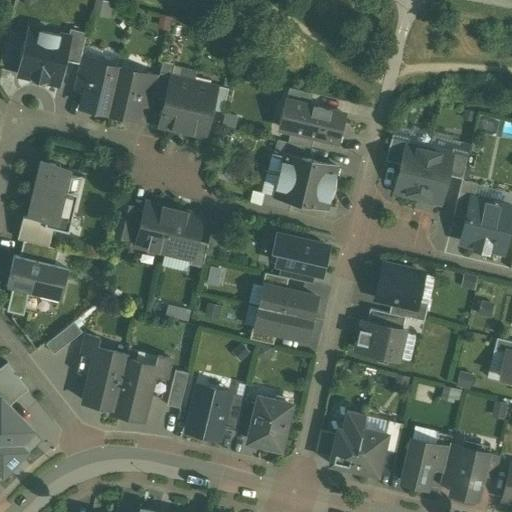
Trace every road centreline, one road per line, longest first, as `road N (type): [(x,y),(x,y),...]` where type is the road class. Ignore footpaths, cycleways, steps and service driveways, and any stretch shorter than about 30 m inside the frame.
road 1 (residential): [(353,237),(196,193),(154,156),(46,124),(10,141),(0,185)]
road 2 (residential): [(353,237),(293,497)]
road 3 (residential): [(409,0),(353,237)]
road 4 (residential): [(91,463),(139,460),(293,497)]
road 5 (residential): [(511,275),(353,237)]
road 6 (residential): [(0,336),(91,463)]
